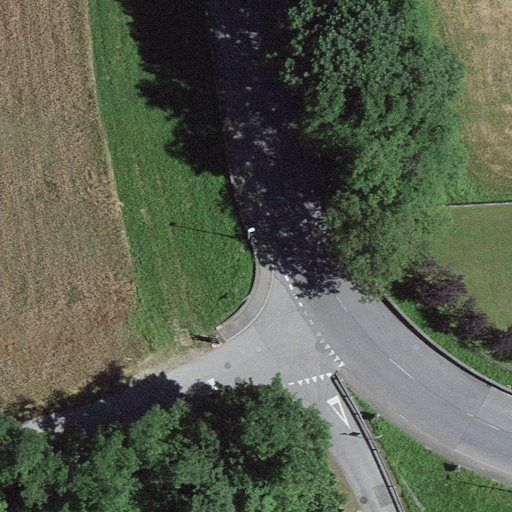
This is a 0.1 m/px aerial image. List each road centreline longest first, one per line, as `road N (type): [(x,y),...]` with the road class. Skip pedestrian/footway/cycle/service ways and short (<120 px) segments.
road 1 (tertiary): [(250,0),(282,181),(297,230),(336,297)]
road 2 (residential): [(0,440),(81,432),(197,387),(284,330)]
road 3 (tertiary): [(336,297),(394,363),(511,433)]
road 4 (residential): [(376,511),(318,379),(284,330)]
